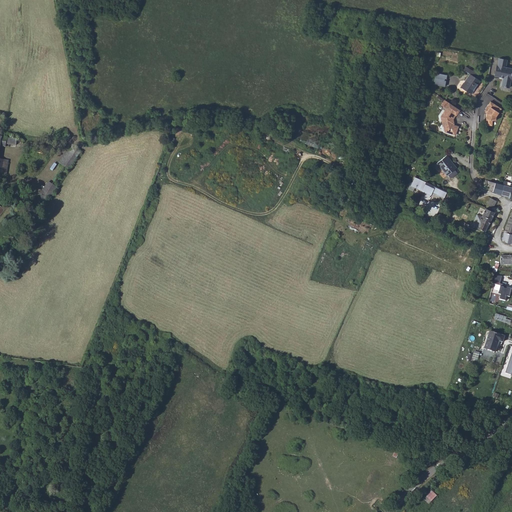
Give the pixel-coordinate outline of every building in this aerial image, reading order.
[(507,60),(499,58),(497,65),(496,65),(494,74),(499,75),(499,77),(502,78),(501,85),(500,87),(508,88),(510,80),(511,74),(511,70),(511,69),(505,67),(507,60)] [(447,75),(438,74),(438,84),(446,85),(447,75)] [(476,78),(469,74),(459,87),(470,94),(480,81),(476,78)] [(500,108),(490,101),(485,109),(487,110),(485,113),(485,125),(492,125),(492,120),(495,120),(495,116),(500,108)] [(461,111),(450,105),(447,110),(442,119),(445,128),(446,128),(448,133),(458,137),(460,128),(455,127),(453,122),(454,122),(454,121),(457,116),(461,111)] [(0,136),(0,150),(1,146),(6,146),(7,142),(10,142),(10,143),(17,144),(17,139),(0,136)] [(71,149),(62,162),(66,165),(71,156),(78,149),(71,149)] [(446,157),(436,165),(446,176),(447,175),(455,169),(455,168),(446,157)] [(447,175),(451,179),(458,173),(455,169),(447,175)] [(447,191),(415,176),(411,185),(425,192),(424,196),(429,198),(432,191),(444,197),(447,191)] [(487,184),(487,188),(493,190),(493,191),(501,194),(503,185),(485,180),(484,183),(487,184)] [(501,194),(506,196),(509,197),(509,198),(511,199),(511,198),(511,183),(504,181),(503,185),(501,194)] [(448,194),(445,202),(453,206),(456,197),(448,194)] [(485,206),(485,208),(493,212),(495,208),(493,207),(496,201),(489,197),(486,204),(487,205),(485,206)] [(493,212),(485,208),(482,217),(477,215),(472,225),(485,231),(494,212),(493,212)] [(511,217),(509,217),(505,227),(503,240),(511,243),(511,217)] [(511,255),(500,255),(500,264),(511,264),(511,255)] [(496,275),(493,283),(500,285),(502,275),(496,275)] [(510,296),(511,287),(507,287),(507,288),(504,287),(504,286),(501,285),(498,294),(501,294),(500,299),(505,300),(507,295),(510,296)] [(488,330),(482,348),(493,352),(496,340),(501,342),(503,335),(488,330)] [(423,499),(429,504),(437,494),(431,489),(423,499)]
